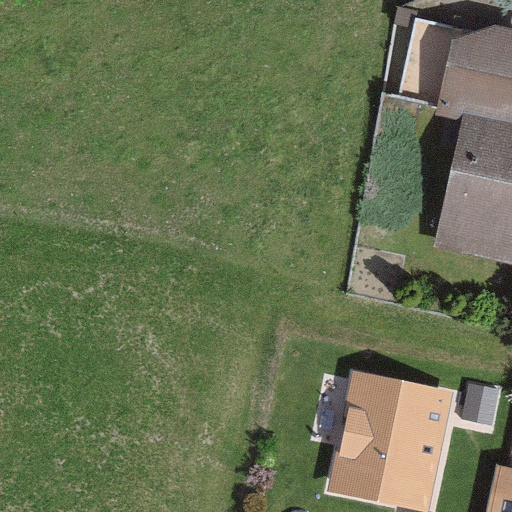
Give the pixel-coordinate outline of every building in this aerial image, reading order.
[(407,18),(403,89),(429,90),(433,19),(407,18)] [(511,35),(449,23),(435,97),(456,100),(511,111),(511,35)] [(511,111),(456,100),(427,242),(511,259),(511,111)] [(443,380),(344,359),(336,393),(323,390),(312,437),(324,439),(316,476),(417,498),(443,380)] [(511,511),(511,463),(493,459),(482,511),(511,511)]
